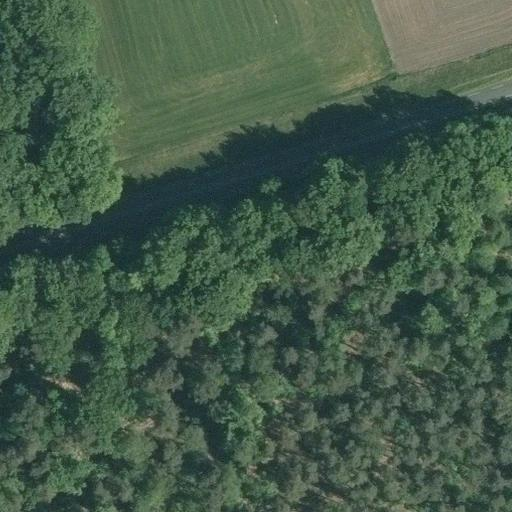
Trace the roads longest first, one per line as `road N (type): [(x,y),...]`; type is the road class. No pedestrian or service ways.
road 1 (primary): [(0,251),(511,95)]
road 2 (unclassified): [(0,303),(511,148)]
